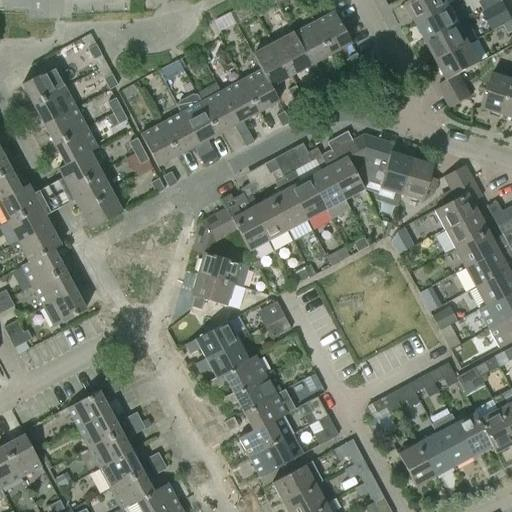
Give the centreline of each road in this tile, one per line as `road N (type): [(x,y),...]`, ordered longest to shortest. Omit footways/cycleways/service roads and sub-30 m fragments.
road 1 (residential): [(184,194),(321,118),(359,112),(407,127)]
road 2 (residential): [(407,127),(410,91),(361,0)]
road 3 (residential): [(0,401),(108,345)]
